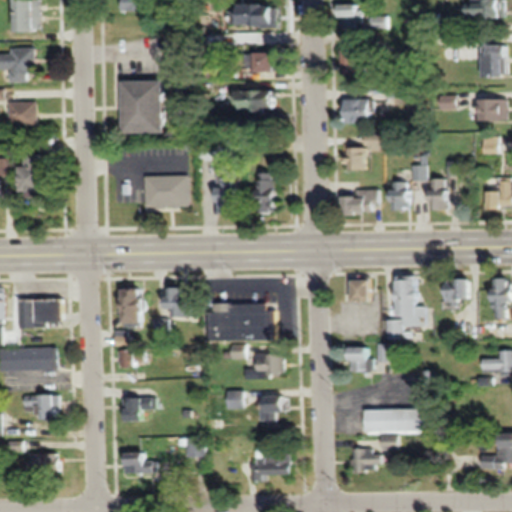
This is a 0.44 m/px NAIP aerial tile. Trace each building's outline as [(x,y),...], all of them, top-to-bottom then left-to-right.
[(18,0),(19,30),(44,30),(44,0),(18,0)] [(124,0),(124,10),(156,10),(156,0),(124,0)] [(466,0),(466,18),(507,18),(506,0),(466,0)] [(233,26),(278,26),(278,4),(233,4),(233,26)] [(364,4),(341,4),(341,28),(364,28),(364,4)] [(510,75),(510,43),(484,43),(484,75),(510,75)] [(37,73),(37,47),(13,47),(13,53),(0,53),(0,68),(14,69),(14,81),(30,81),(30,73),(37,73)] [(369,73),(369,49),(342,49),(342,74),(369,73)] [(280,70),(280,52),(248,52),(248,70),(280,70)] [(126,133),(167,133),(167,79),(126,79),(126,133)] [(277,111),(277,89),(237,89),(237,111),(277,111)] [(373,122),(373,98),(343,98),(343,122),(373,122)] [(510,98),(480,98),(480,120),(510,120),(510,98)] [(40,100),(13,100),(12,125),(40,126),(40,100)] [(350,146),(350,169),(370,169),(370,151),(382,151),(382,134),(365,134),(365,146),(350,146)] [(501,136),(485,136),(485,153),(501,153),(501,136)] [(24,165),(24,196),(48,196),(48,155),(30,155),(30,165),(24,165)] [(1,160),(1,174),(11,174),(11,160),(1,160)] [(428,163),(414,163),(414,179),(428,179),(428,163)] [(220,213),(238,213),(238,169),(220,169),(220,213)] [(259,213),(278,213),(278,173),(259,173),(259,213)] [(148,207),(192,207),(192,175),(148,175),(148,207)] [(432,209),(450,209),(450,178),(432,178),(432,209)] [(511,179),(489,179),(489,209),(511,208),(511,179)] [(394,181),(394,209),(411,209),(411,181),(394,181)] [(381,188),(357,188),(357,195),(346,195),(346,212),(381,212),(381,188)] [(421,275),(400,275),(400,320),(387,320),(388,339),(405,339),(405,325),(427,325),(427,304),(421,304),(421,275)] [(511,317),(511,276),(496,277),(496,317),(511,317)] [(447,307),(461,307),(461,298),(471,298),(471,278),(447,278),(447,307)] [(354,302),(373,302),(373,279),(354,279),(354,302)] [(0,322),(9,323),(9,286),(0,285),(0,322)] [(126,326),(147,326),(147,287),(126,287),(126,326)] [(170,287),(170,316),(194,316),(194,287),(170,287)] [(22,299),(23,326),(50,326),(50,321),(68,321),(67,298),(22,299)] [(271,303),(211,302),(211,313),(207,313),(207,340),(280,340),(281,310),(271,310),(271,303)] [(156,333),(170,333),(170,318),(156,318),(156,333)] [(249,344),(233,344),(233,357),(249,357),(249,344)] [(392,344),(380,344),(380,361),(392,361),(392,344)] [(59,346),(2,346),(2,370),(59,370),(59,346)] [(372,347),(351,347),(351,372),(372,372),(372,347)] [(121,365),(147,365),(147,348),(121,348),(121,365)] [(485,372),(511,371),(511,349),(502,349),(502,359),(485,359),(485,372)] [(248,367),(248,377),(287,377),(287,353),(258,353),(258,367),(248,367)] [(230,406),(245,406),(245,390),(230,390),(230,406)] [(62,394),(27,394),(27,408),(38,408),(38,418),(62,418),(62,394)] [(265,394),(265,417),(287,417),(287,394),(265,394)] [(147,420),(147,409),(159,409),(159,396),(126,396),(126,420),(147,420)] [(368,409),(368,431),(434,430),(433,407),(368,409)] [(484,453),(484,467),(507,467),(507,459),(511,459),(511,432),(503,432),(503,443),(499,443),(499,453),(484,453)] [(384,434),(383,449),(400,450),(401,434),(384,434)] [(189,456),(208,456),(208,436),(189,436),(189,456)] [(356,448),(356,457),(353,457),(352,464),(357,464),(357,472),(367,472),(367,469),(377,469),(377,463),(383,463),(383,454),(374,454),(374,448),(356,448)] [(35,470),(62,470),(62,452),(35,452),(35,470)] [(148,452),(128,452),(128,472),(160,472),(160,461),(148,461),(148,452)] [(293,452),(260,452),(260,475),(293,475),(293,452)]
